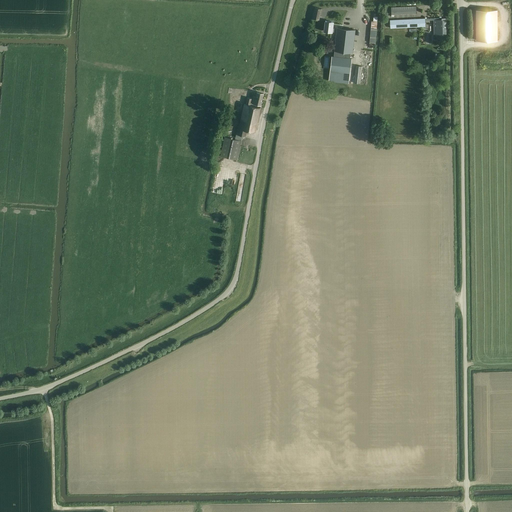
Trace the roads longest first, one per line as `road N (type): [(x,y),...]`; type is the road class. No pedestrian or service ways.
road 1 (unclassified): [(292,0),(232,286),(112,358),(0,398)]
road 2 (unclassified): [(467,511),(460,0)]
road 3 (track): [(9,388),(61,371),(216,285),(230,219),(198,212),(207,159),(255,168)]
road 4 (track): [(43,388),(52,419),(54,507),(112,511)]
